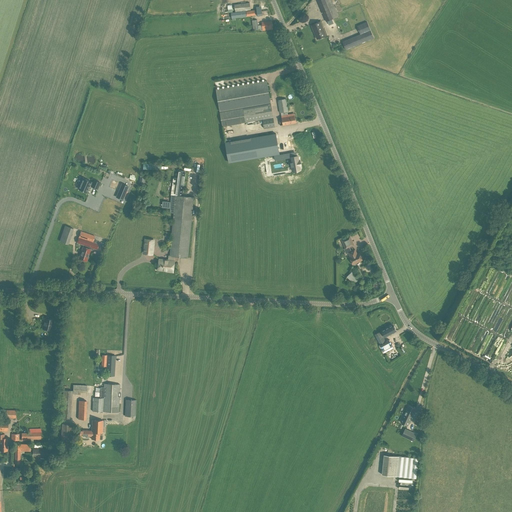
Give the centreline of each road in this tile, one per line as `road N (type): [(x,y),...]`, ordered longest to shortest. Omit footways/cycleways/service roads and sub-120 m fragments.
road 1 (unclassified): [(392,294),(350,305),(0,289)]
road 2 (tertiary): [(392,294),(272,0)]
road 3 (tertiary): [(511,385),(426,339),(407,324),(392,294)]
